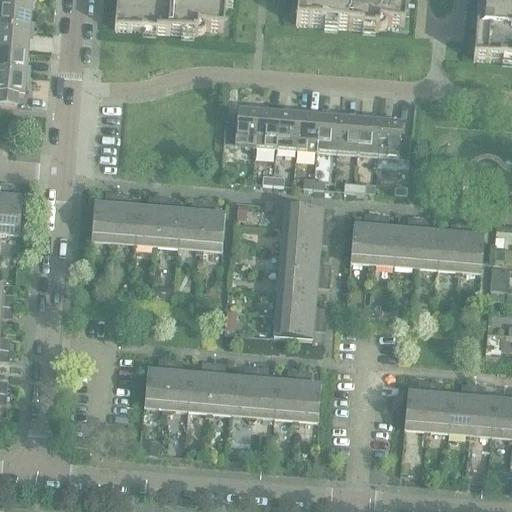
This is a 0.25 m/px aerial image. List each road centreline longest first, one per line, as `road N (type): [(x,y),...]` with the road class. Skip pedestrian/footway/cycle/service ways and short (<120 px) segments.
road 1 (residential): [(436,93),(213,75),(138,90),(66,91)]
road 2 (residential): [(35,474),(355,502)]
road 3 (residential): [(35,474),(59,177)]
road 4 (residential): [(355,502),(368,340)]
